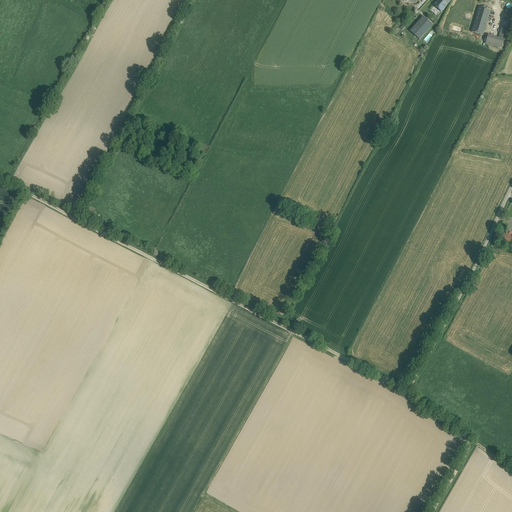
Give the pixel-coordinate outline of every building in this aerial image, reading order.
[(438,0),(433,6),(441,12),(451,0),(438,0)] [(490,11),(479,7),(476,17),(488,20),(490,11)] [(423,17),(410,32),(419,40),(433,25),(423,17)] [(488,20),(476,17),(471,32),(483,36),(488,20)] [(499,39),(488,36),(486,43),(502,48),(504,40),(499,39)] [(511,239),(511,233),(507,231),(503,238),(511,242),(511,239)]
